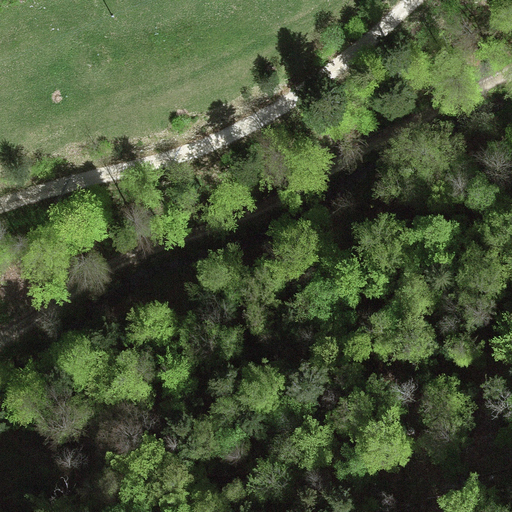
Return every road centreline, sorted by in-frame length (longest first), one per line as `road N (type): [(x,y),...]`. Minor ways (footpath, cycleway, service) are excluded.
road 1 (track): [(31,318),(125,256),(232,221),(511,68)]
road 2 (track): [(408,0),(323,76),(244,126),(155,162),(0,204)]
